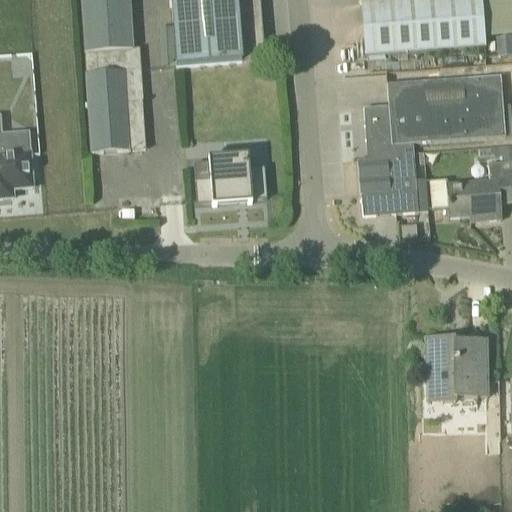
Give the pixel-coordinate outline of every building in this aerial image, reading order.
[(145,152),(144,132),(139,51),(131,52),(127,0),(80,0),(91,156),(145,152)] [(175,66),(175,69),(263,63),(258,0),(169,0),(172,29),(175,66)] [(485,50),(481,0),(359,0),(364,62),(485,50)] [(362,220),(417,216),(416,195),(415,175),(414,158),(413,147),(505,140),(500,79),(386,87),(388,109),(363,111),(367,161),(358,162),(362,220)] [(0,201),(14,201),(13,192),(34,190),(29,136),(1,138),(0,120),(0,201)] [(511,149),(498,151),(499,158),(499,165),(511,163),(511,149)] [(213,182),(195,184),(196,206),(211,205),(212,209),(216,208),(247,206),(252,206),(251,202),(266,201),(264,170),(249,171),(248,157),(243,157),(213,160),(208,160),(208,164),(208,165),(212,165),(213,182)] [(511,168),(511,165),(507,165),(488,167),(489,184),(447,188),(446,183),(429,184),(430,192),(432,212),(449,211),(450,221),(479,219),(479,225),(501,223),(499,207),(511,205),(511,168)] [(454,344),(454,340),(425,340),(428,404),(455,404),(455,399),(487,398),(486,344),(454,344)]
